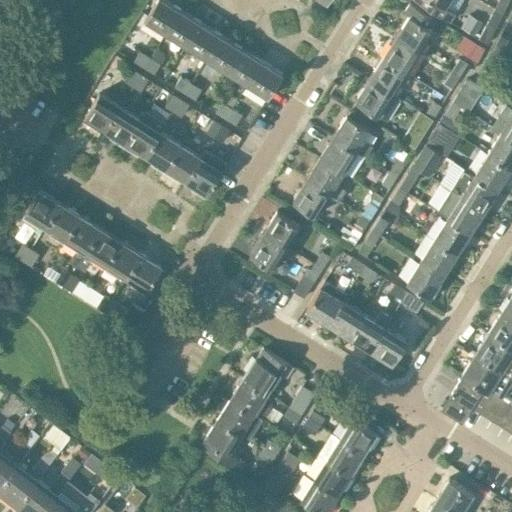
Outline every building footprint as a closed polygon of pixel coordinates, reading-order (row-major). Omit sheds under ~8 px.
[(157,0),(145,20),(166,33),(181,9),(166,0),(157,0)] [(498,0),(495,8),(503,12),(508,0),(498,0)] [(396,35),(419,50),(433,28),(438,20),(410,2),(404,11),(409,14),(396,35)] [(487,23),(495,27),(503,12),(495,8),(487,23)] [(166,33),(186,46),(201,22),(181,9),(166,33)] [(186,46),(206,59),(221,34),(201,22),(186,46)] [(206,59),(226,71),(242,47),(221,34),(206,59)] [(383,57),(406,71),(419,50),(396,35),(383,57)] [(493,50),(501,54),(508,39),(500,35),(493,50)] [(226,71),(247,84),(262,60),(242,47),(226,71)] [(134,60),(144,67),(150,57),(140,50),(134,60)] [(485,65),(493,69),(501,54),(493,50),(485,65)] [(144,67),(154,73),(161,63),(150,57),(144,67)] [(369,78),(392,93),(406,71),(383,57),(369,78)] [(453,71),(460,75),(468,63),(460,58),(453,71)] [(247,84),(268,97),(283,73),(262,60),(247,84)] [(125,80),(133,85),(140,74),(132,69),(125,80)] [(445,83),(452,88),(460,75),(453,71),(445,83)] [(133,85),(140,90),(148,79),(140,74),(133,85)] [(175,86),(185,92),(191,82),(181,76),(175,86)] [(355,100),(379,115),(392,93),(369,78),(355,100)] [(185,92),(195,99),(201,89),(191,82),(185,92)] [(453,101),(460,106),(468,93),(461,89),(453,101)] [(105,129),(120,106),(99,93),(85,116),(84,119),(97,127),(99,125),(105,129)] [(166,106),(173,111),(181,99),(173,94),(166,106)] [(173,111),(181,116),(188,104),(181,99),(173,111)] [(215,112),(226,118),(232,108),(222,101),(215,112)] [(426,113),(433,118),(441,105),(433,101),(426,113)] [(445,113),(453,118),(460,106),(453,101),(445,113)] [(124,144),(140,118),(120,106),(105,129),(112,133),(111,136),(124,144)] [(226,118),(236,124),(242,114),(232,108),(226,118)] [(418,125),(425,130),(433,118),(426,113),(418,125)] [(511,113),(501,131),(511,137),(511,113)] [(333,136),(356,150),(366,156),(372,145),(363,139),(370,128),(347,114),(333,136)] [(146,155),(161,131),(140,118),(124,144),(138,153),(139,150),(146,155)] [(206,131),(214,136),(221,125),(214,120),(206,131)] [(214,136),(222,141),(229,130),(221,125),(214,136)] [(165,170),(181,144),(161,131),(146,155),(153,159),(151,161),(165,170)] [(434,131),(426,144),(434,148),(441,136),(434,131)] [(488,152),(511,166),(511,164),(511,137),(501,131),(488,152)] [(333,136),(320,157),(343,171),(356,150),(333,136)] [(180,176),(187,180),(201,157),(181,144),(165,170),(178,178),(180,176)] [(413,165),(430,175),(443,154),(434,148),(426,144),(413,165)] [(192,187),(205,195),(207,193),(226,163),(206,150),(201,157),(187,180),(193,184),(192,187)] [(474,174),(497,188),(511,166),(488,152),(474,174)] [(306,178),(329,193),(340,199),(346,189),(336,183),(343,171),(320,157),(306,178)] [(389,170),(397,175),(405,163),(397,158),(389,170)] [(450,188),(484,209),(497,188),(474,174),(464,167),(450,188)] [(382,183),(389,187),(397,175),(389,170),(382,183)] [(399,186),(407,191),(414,179),(407,174),(399,186)] [(293,200),(316,215),(329,193),(306,178),(293,200)] [(391,199),(399,203),(407,191),(399,186),(391,199)] [(447,216),(470,231),(484,209),(450,188),(437,210),(447,216)] [(45,225),(60,202),(39,189),(24,213),(25,213),(24,215),(37,223),(38,221),(45,225)] [(362,213),(370,218),(378,205),(370,201),(362,213)] [(64,241),(80,215),(60,202),(45,225),(52,229),(50,232),(64,241)] [(263,232),(286,246),(300,224),(277,210),(263,232)] [(355,226),(362,230),(370,218),(362,213),(355,226)] [(81,258),(100,228),(80,215),(64,241),(77,249),(74,254),(81,258)] [(434,238),(457,252),(470,231),(447,216),(434,238)] [(372,229),(380,234),(387,221),(380,217),(372,229)] [(104,266),(121,240),(100,228),(81,258),(88,263),(92,258),(104,266)] [(364,241),(372,246),(380,234),(372,229),(364,241)] [(250,253),(273,268),(286,246),(263,232),(250,253)] [(420,259),(443,274),(457,252),(434,238),(420,259)] [(122,283),(126,276),(141,253),(121,240),(104,266),(117,274),(114,279),(122,283)] [(16,255),(24,260),(31,248),(23,243),(16,255)] [(24,260),(31,264),(39,253),(31,248),(24,260)] [(314,263),(322,268),(330,255),(322,251),(314,263)] [(131,283),(145,292),(146,289),(147,290),(162,266),(141,253),(126,276),(133,281),(131,283)] [(347,264),(360,272),(365,264),(352,256),(347,264)] [(407,281),(430,295),(443,274),(420,259),(407,281)] [(311,269),(318,273),(322,268),(314,263),(311,269)] [(360,272),(372,279),(377,272),(365,264),(360,272)] [(294,290),(304,296),(318,273),(311,269),(308,267),(294,290)] [(56,280),(64,285),(71,274),(64,269),(56,280)] [(64,285),(72,290),(79,279),(71,274),(64,285)] [(390,290),(402,298),(407,290),(394,283),(390,290)] [(306,308),(328,322),(342,299),(320,285),(306,308)] [(401,300),(417,310),(423,300),(407,290),(402,298),(401,300)] [(511,317),(511,292),(501,310),(511,317)] [(97,306),(105,311),(112,299),(104,294),(97,306)] [(105,311),(112,316),(120,304),(112,299),(105,311)] [(165,299),(158,309),(178,323),(185,312),(165,299)] [(328,322),(349,335),(364,312),(342,299),(328,322)] [(158,309),(152,320),(172,333),(178,323),(158,309)] [(511,345),(511,317),(501,310),(488,330),(511,345)] [(349,335),(370,349),(385,326),(364,312),(349,335)] [(152,320),(145,330),(166,343),(172,333),(152,320)] [(370,349),(392,363),(407,339),(385,326),(370,349)] [(145,330),(139,340),(159,353),(166,343),(145,330)] [(476,350),(502,367),(501,367),(505,370),(511,359),(511,345),(488,330),(476,350)] [(139,340),(133,350),(153,363),(159,353),(139,340)] [(243,377),(266,392),(271,385),(273,386),(281,373),(286,376),(293,365),(263,346),(256,357),(256,356),(243,377)] [(133,350),(126,360),(146,373),(153,363),(133,350)] [(492,390),(495,392),(502,397),(511,380),(511,374),(505,370),(501,367),(502,367),(476,350),(461,373),(463,374),(463,373),(484,386),(491,391),(492,390)] [(126,360),(120,371),(140,384),(146,373),(126,360)] [(113,381),(133,394),(140,384),(120,371),(113,381)] [(462,421),(471,406),(484,386),(463,373),(463,374),(442,408),(462,421)] [(243,377),(230,397),(256,414),(265,400),(262,398),(266,392),(243,377)] [(289,406),(301,413),(314,392),(302,385),(289,406)] [(471,406),(482,413),(495,392),(492,390),(491,391),(484,386),(471,406)] [(482,413),(493,420),(506,399),(502,397),(495,392),(482,413)] [(230,397),(217,418),(241,432),(250,438),(263,418),(256,414),(230,397)] [(493,420),(504,426),(511,413),(511,403),(506,399),(493,420)] [(284,414),(296,421),(301,413),(289,406),(284,414)] [(308,417),(319,425),(324,417),(312,410),(308,417)] [(352,416),(339,437),(363,452),(367,445),(370,447),(378,433),(375,432),(376,431),(352,416)] [(303,425),(314,432),(319,425),(308,417),(303,425)] [(202,447),(233,466),(238,457),(231,453),(239,441),(236,439),(241,432),(217,418),(204,438),(207,440),(202,447)] [(35,464),(43,470),(73,432),(57,420),(47,433),(58,441),(54,446),(42,455),(35,464)] [(0,444),(11,430),(3,424),(0,427),(0,444)] [(339,437),(327,458),(353,474),(361,460),(359,459),(363,452),(339,437)] [(15,448),(24,455),(31,446),(23,439),(15,448)] [(263,447),(275,454),(280,446),(268,439),(263,447)] [(0,485),(19,461),(0,447),(0,485)] [(259,454),(270,462),(275,454),(263,447),(259,454)] [(282,458),(294,465),(299,458),(287,451),(282,458)] [(278,466),(289,473),(294,465),(282,458),(278,466)] [(314,478),(337,493),(342,486),(344,487),(353,474),(327,458),(314,478)] [(0,492),(16,505),(38,477),(43,470),(35,464),(30,470),(19,461),(0,485),(0,492)] [(55,479),(63,485),(70,476),(62,470),(55,479)] [(16,505),(25,511),(42,511),(58,492),(63,486),(55,479),(50,486),(38,477),(16,505)] [(449,477),(436,498),(459,511),(463,511),(474,494),(472,492),(472,491),(449,477)] [(328,511),(336,501),(333,499),(337,493),(314,478),(301,499),(322,511),(328,511)] [(42,511),(89,511),(100,499),(90,492),(78,508),(58,492),(42,511)] [(459,511),(436,498),(426,511),(459,511)] [(112,511),(114,510),(104,503),(97,511),(112,511)]
